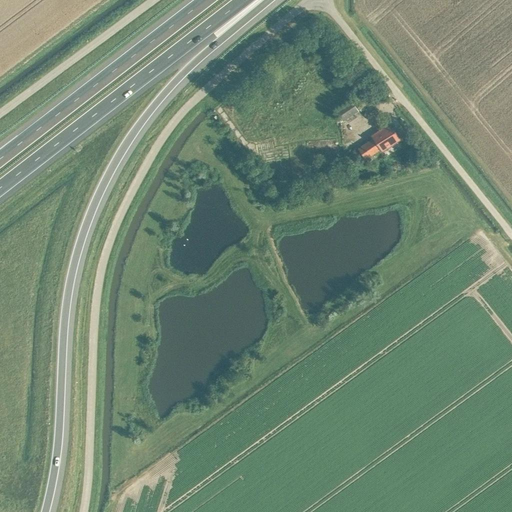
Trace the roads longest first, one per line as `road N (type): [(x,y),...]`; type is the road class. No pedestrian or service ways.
road 1 (unclassified): [(84,511),(98,282),(110,236),(149,160),(187,109),(313,0)]
road 2 (motorway): [(45,511),(60,433),(65,331),(100,189),(156,103),(262,0)]
road 3 (motorway): [(0,187),(243,0)]
road 4 (unclassified): [(511,238),(323,0)]
road 5 (motorway): [(205,0),(0,158)]
road 6 (unclassified): [(0,115),(155,0)]
